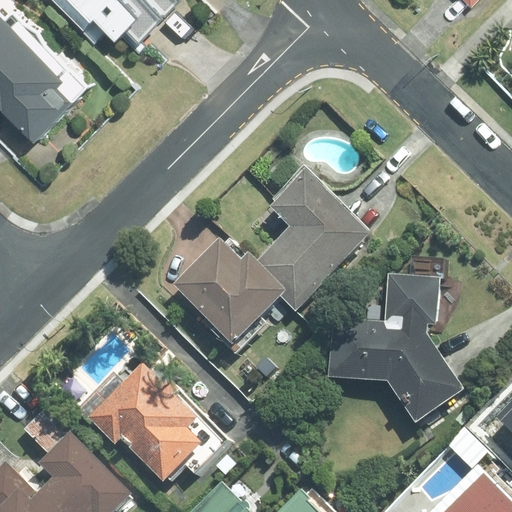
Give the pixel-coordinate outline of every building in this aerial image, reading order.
[(18,16),(1,0),(0,0),(0,90),(46,138),(103,84),(84,64),(80,68),(24,10),(18,16)] [(59,0),(101,44),(118,27),(138,48),(186,2),(184,0),(59,0)] [(462,0),(471,10),(481,0),(462,0)] [(380,238),(316,173),(279,210),(298,229),(264,262),(259,257),(256,260),(237,241),(233,245),(230,242),(183,289),(211,317),(206,322),(242,358),(273,327),(270,324),(299,295),(311,307),(380,238)] [(396,386),(425,428),(475,394),(437,337),(440,295),(406,292),(403,325),(339,322),(334,380),(396,386)] [(148,365),(94,420),(123,449),(128,443),(174,488),(213,448),(198,433),(208,422),(183,398),(189,392),(178,381),(171,388),(148,365)] [(9,463),(0,472),(0,511),(134,511),(146,501),(80,436),(49,468),(64,482),(46,500),(9,463)] [(511,511),(511,492),(492,474),(457,511),(511,511)] [(198,511),(339,511),(319,492),(314,496),(312,493),(293,511),(256,511),(226,483),(198,511)]
